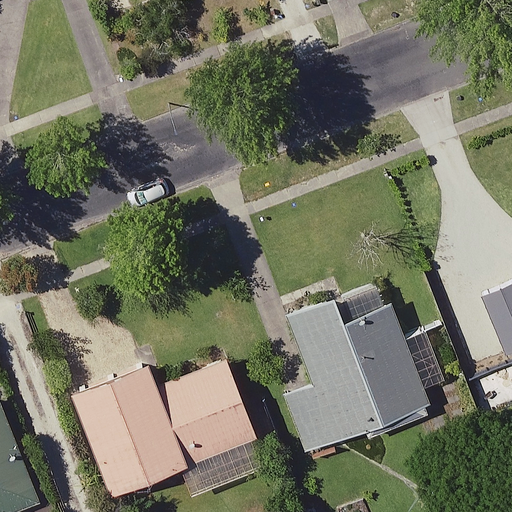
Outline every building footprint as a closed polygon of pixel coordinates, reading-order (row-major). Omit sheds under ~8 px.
[(125,0),(131,15),(173,0),(125,0)] [(310,447),(432,407),(426,388),(453,379),(436,328),(409,338),(390,283),(295,315),(318,383),(291,391),(310,447)] [(511,287),(488,296),(508,350),(511,348),(511,287)] [(163,381),(154,356),(78,385),(118,490),(186,465),(197,492),(273,464),(233,355),(163,381)] [(0,511),(11,511),(40,502),(0,396),(0,511)]
